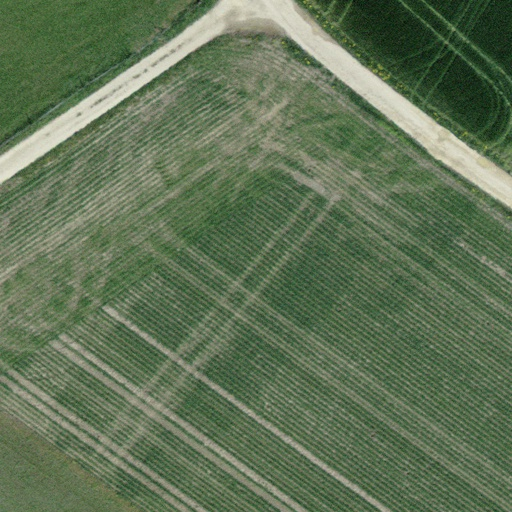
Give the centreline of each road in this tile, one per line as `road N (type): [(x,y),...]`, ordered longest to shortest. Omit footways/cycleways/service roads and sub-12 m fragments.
road 1 (track): [(511,193),(267,0)]
road 2 (track): [(253,0),(0,169)]
